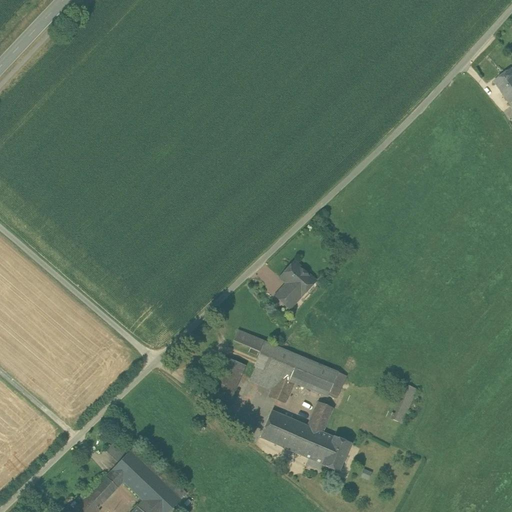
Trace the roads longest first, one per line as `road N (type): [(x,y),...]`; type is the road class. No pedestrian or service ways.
road 1 (unclassified): [(511,9),(422,107),(155,360)]
road 2 (unclassified): [(155,360),(0,510)]
road 3 (unclassified): [(155,360),(0,225)]
